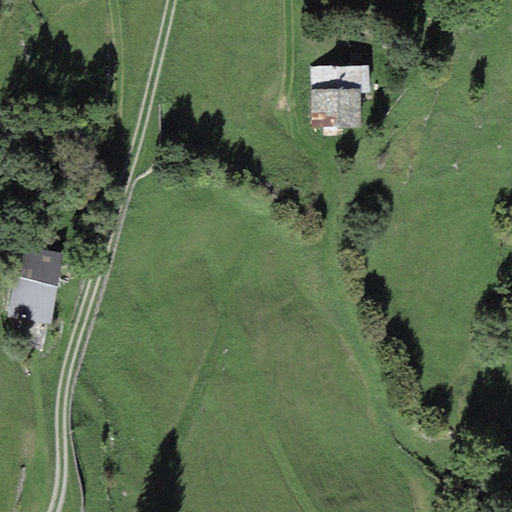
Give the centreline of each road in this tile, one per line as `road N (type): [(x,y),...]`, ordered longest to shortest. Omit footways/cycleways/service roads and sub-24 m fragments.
road 1 (track): [(54,511),(60,390),(169,0)]
road 2 (track): [(125,173),(109,133),(118,63),(113,0)]
